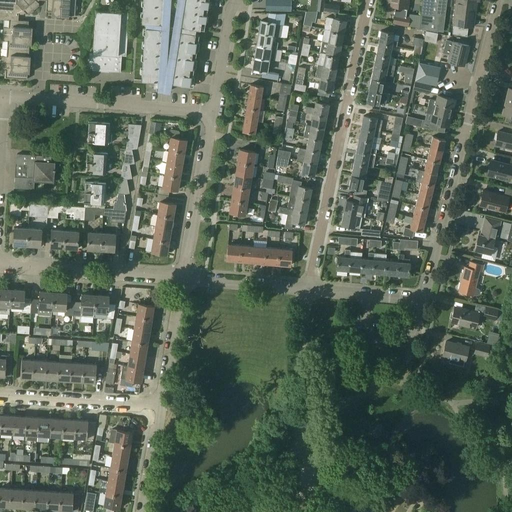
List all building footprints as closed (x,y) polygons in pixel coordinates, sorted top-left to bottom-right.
[(0,19),(8,20),(18,21),(18,20),(18,14),(23,14),(25,13),(26,15),(28,14),(29,15),(34,10),(24,0),(15,0),(15,2),(0,1),(0,19)] [(35,0),(42,0),(46,0),(24,0),(34,10),(39,6),(38,5),(39,4),(35,0)] [(46,0),(45,11),(56,12),(56,15),(60,15),(60,0),(46,0)] [(60,0),(60,15),(75,16),(75,11),(76,10),(77,9),(77,7),(77,6),(75,5),(75,0),(60,0)] [(143,0),(142,23),(145,24),(141,81),(157,82),(157,86),(156,90),(171,91),(172,83),(189,86),(191,77),(192,78),(200,30),(204,31),(208,0),(143,0)] [(290,0),(265,0),(265,11),(291,11),(290,0)] [(308,7),(308,12),(315,12),(316,11),(317,11),(317,0),(311,0),(311,8),(308,7)] [(389,0),(388,6),(395,7),(392,24),(408,27),(408,26),(410,15),(409,14),(409,17),(406,17),(407,9),(408,0),(389,0)] [(443,32),(446,0),(422,0),(421,16),(410,15),(408,26),(419,29),(443,32)] [(479,2),(479,0),(455,0),(452,24),(453,25),(452,34),(467,36),(468,26),(473,27),(477,2),(479,2)] [(323,10),(339,15),(341,8),(326,4),(325,8),(324,7),(323,10)] [(108,72),(120,72),(121,56),(126,56),(128,24),(128,13),(96,11),(93,54),(89,53),(88,70),(100,71),(100,72),(108,72)] [(316,12),(305,12),(302,26),(310,27),(311,21),(314,22),(316,12)] [(268,13),(266,22),(261,21),(259,34),(273,36),(280,37),(282,25),(284,25),(285,13),(268,13)] [(346,22),(333,19),(333,18),(326,17),(324,30),(343,34),(346,22)] [(3,27),(2,34),(30,36),(30,32),(28,31),(28,21),(18,20),(18,21),(8,20),(8,28),(3,27)] [(322,41),(341,45),(343,34),(324,30),(322,41)] [(397,41),(393,41),(394,34),(381,31),(378,43),(392,46),(396,47),(397,41)] [(423,41),(435,43),(437,33),(425,31),(423,41)] [(7,41),(7,49),(29,50),(30,36),(2,34),(2,41),(7,41)] [(273,36),(259,34),(257,46),(275,49),(277,49),(278,42),(272,41),(273,36)] [(412,44),(414,45),(413,51),(421,52),(423,39),(413,37),(412,44)] [(446,40),(443,53),(450,54),(448,62),(463,66),(468,46),(446,40)] [(319,53),(339,57),(341,45),(322,41),(319,53)] [(376,55),(389,58),(392,46),(378,43),(376,55)] [(255,59),(269,61),(269,60),(273,61),(275,49),(257,46),(255,59)] [(1,56),(1,63),(28,65),(29,50),(7,49),(6,56),(1,56)] [(290,53),(288,62),(297,64),(298,54),(290,53)] [(319,53),(317,65),(336,69),(339,57),(319,53)] [(395,66),(388,65),(389,58),(376,55),(373,67),(394,71),(395,66)] [(279,74),(267,72),(269,61),(255,59),(253,71),(262,72),(262,77),(278,80),(279,74)] [(28,65),(1,63),(0,70),(5,70),(5,78),(16,79),(17,80),(18,81),(20,81),(21,80),(22,79),(27,79),(28,65)] [(317,65),(315,77),(321,78),(334,80),(336,69),(317,65)] [(414,69),(399,66),(398,72),(405,73),(413,75),(414,69)] [(393,77),(394,71),(373,67),(371,79),(387,82),(387,81),(388,76),(393,77)] [(413,75),(405,73),(403,82),(411,84),(413,75)] [(334,80),(321,78),(319,90),(332,93),(332,92),(333,92),(335,87),(333,86),(334,80)] [(389,82),(387,81),(387,82),(371,79),(369,90),(387,94),(389,82)] [(431,86),(414,82),(412,90),(429,94),(431,86)] [(279,93),(279,94),(278,102),(286,103),(287,94),(289,95),(291,86),(281,84),(279,93)] [(294,90),(304,92),(306,86),(295,84),(294,90)] [(249,97),(261,99),(263,87),(251,85),(249,97)] [(511,89),(508,89),(502,114),(511,116),(511,89)] [(385,106),(387,94),(369,90),(366,102),(385,106)] [(438,96),(437,101),(430,99),(428,107),(451,113),(455,100),(438,96)] [(261,99),(249,97),(247,109),(259,111),(261,99)] [(276,110),(284,111),(286,103),(278,102),(276,110)] [(316,103),(315,108),(306,107),(305,113),(306,113),(326,117),(329,105),(316,103)] [(451,113),(428,107),(426,113),(433,115),(431,123),(448,127),(451,113)] [(259,111),(247,109),(245,120),(257,122),(259,111)] [(287,122),(295,123),(297,111),(290,110),(287,122)] [(311,126),(324,129),(326,117),(306,113),(305,119),(312,121),(311,126)] [(283,118),(275,116),(273,125),(281,126),(283,118)] [(364,116),(361,128),(379,132),(380,132),(381,127),(382,120),(364,116)] [(390,123),(394,124),(391,134),(398,136),(398,135),(402,118),(392,116),(390,123)] [(405,123),(420,127),(422,120),(406,116),(405,123)] [(257,122),(245,120),(243,132),(255,135),(257,122)] [(88,132),(109,133),(109,123),(89,121),(88,132)] [(150,121),(147,141),(153,142),(154,135),(155,135),(156,127),(157,127),(157,123),(150,121)] [(128,135),(139,136),(141,125),(128,124),(128,134),(128,135)] [(272,133),(280,134),(281,126),(273,125),(272,133)] [(303,137),(308,138),(321,141),(324,129),(311,126),(305,125),(303,137)] [(361,128),(359,140),(372,143),(379,144),(381,137),(379,137),(380,132),(379,132),(361,128)] [(186,140),(178,139),(179,132),(178,131),(171,129),(169,131),(168,136),(169,138),(171,138),(169,150),(184,153),(186,140)] [(88,132),(87,141),(111,143),(111,133),(109,133),(88,132)] [(495,145),(511,149),(511,134),(498,132),(495,145)] [(413,135),(405,133),(403,142),(411,144),(413,135)] [(389,146),(396,147),(399,148),(402,136),(398,135),(398,136),(391,134),(389,146)] [(126,149),(132,150),(132,149),(137,149),(139,136),(128,135),(126,149)] [(430,149),(442,152),(445,140),(433,137),(430,149)] [(306,150),(319,152),(321,141),(308,138),(306,150)] [(376,150),(371,149),(372,143),(359,140),(356,152),(375,156),(376,150)] [(402,150),(409,152),(411,144),(403,142),(402,150)] [(395,153),(388,152),(386,158),(397,160),(399,148),(396,147),(395,153)] [(299,148),(297,160),(304,162),(317,165),(319,152),(306,150),(299,148)] [(123,164),(130,164),(134,164),(132,150),(126,149),(123,164)] [(430,149),(427,160),(439,163),(442,152),(430,149)] [(167,163),(182,165),(184,153),(169,150),(167,163)] [(238,163),(254,166),(256,153),(240,150),(238,163)] [(278,150),(277,156),(288,159),(290,152),(278,150)] [(86,162),(107,163),(107,153),(87,152),(86,162)] [(354,163),(367,166),(372,167),(375,156),(356,152),(354,163)] [(34,189),(34,181),(53,183),(54,162),(51,162),(51,156),(17,154),(15,188),(34,189)] [(281,157),(277,156),(275,165),(287,168),(288,159),(281,157)] [(408,158),(400,156),(398,165),(406,167),(408,158)] [(391,171),(394,172),(397,160),(386,158),(385,164),(392,165),(391,171)] [(439,163),(427,160),(424,172),(436,175),(439,163)] [(511,165),(509,165),(491,161),(487,174),(509,179),(511,170),(511,166),(511,165)] [(107,163),(86,162),(85,171),(106,173),(107,163)] [(317,165),(304,162),(301,174),(314,176),(317,165)] [(164,175),(180,178),(182,165),(167,163),(164,175)] [(254,166),(238,163),(236,175),(252,178),(254,166)] [(352,175),(365,178),(367,166),(354,163),(352,175)] [(121,179),(127,179),(132,179),(130,164),(123,164),(121,179)] [(396,173),(404,175),(406,167),(398,165),(396,173)] [(418,170),(416,182),(421,183),(433,186),(436,175),(424,172),(418,170)] [(264,173),(263,180),(264,180),(273,182),(274,174),(274,173),(266,172),(265,173),(264,173)] [(180,178),(164,175),(162,188),(177,190),(180,178)] [(252,178),(236,175),(234,188),(249,190),(252,178)] [(365,178),(352,175),(349,187),(362,190),(365,178)] [(118,194),(125,194),(129,193),(127,179),(121,179),(118,194)] [(263,180),(262,187),(272,189),(273,182),(264,180),(263,180)] [(402,181),(395,180),(393,188),(400,190),(402,181)] [(84,191),(105,193),(105,183),(85,181),(84,191)] [(289,197),(309,201),(311,189),(300,187),(301,183),(293,181),(292,184),(289,197)] [(376,200),(387,202),(391,184),(384,182),(382,193),(378,192),(376,200)] [(433,186),(421,183),(419,195),(430,198),(433,186)] [(249,190),(234,188),(232,200),(247,203),(249,190)] [(391,197),(399,198),(400,190),(393,188),(391,197)] [(105,193),(84,191),(83,201),(104,203),(105,193)] [(504,195),(483,191),(479,206),(503,212),(506,198),(507,196),(504,195)] [(125,194),(118,194),(117,201),(114,201),(113,210),(126,210),(124,194),(125,194)] [(344,213),(362,217),(364,217),(368,198),(353,195),(352,202),(346,201),(344,213)] [(430,198),(419,195),(416,206),(428,209),(430,198)] [(289,197),(287,208),(287,209),(294,210),(307,213),(309,201),(289,197)] [(247,203),(232,200),(229,213),(245,215),(247,203)] [(157,214),(173,217),(175,204),(160,201),(157,214)] [(21,210),(29,211),(29,204),(11,203),(10,215),(20,216),(21,210)] [(397,204),(390,203),(388,211),(395,213),(397,204)] [(48,205),(29,204),(29,211),(37,211),(36,217),(47,218),(48,205)] [(48,205),(47,218),(57,218),(58,213),(66,213),(67,207),(48,205)] [(428,209),(416,206),(413,217),(425,220),(428,209)] [(67,207),(66,213),(74,214),(73,219),(84,220),(85,208),(67,207)] [(307,213),(294,210),(287,209),(287,208),(279,207),(278,212),(287,214),(284,228),(291,230),(292,222),(304,225),(307,213)] [(85,208),(84,220),(94,221),(95,215),(103,215),(103,209),(85,208)] [(103,209),(103,215),(111,216),(110,222),(124,223),(126,210),(113,210),(103,209)] [(386,220),(393,221),(395,213),(388,211),(386,220)] [(362,217),(344,213),(342,225),(359,229),(362,217)] [(375,220),(383,221),(384,214),(377,213),(375,220)] [(155,226),(171,229),(173,217),(157,214),(155,226)] [(409,217),(408,221),(412,222),(410,229),(414,230),(422,232),(425,220),(413,217),(409,217)] [(496,240),(501,222),(485,217),(480,236),(478,235),(475,250),(491,254),(495,240),(496,240)] [(503,221),(501,231),(508,232),(506,240),(511,241),(511,223),(510,223),(503,221)] [(153,239),(169,242),(171,229),(155,226),(153,239)] [(414,230),(410,229),(404,227),(403,234),(403,235),(412,237),(414,230)] [(27,246),(28,229),(14,228),(13,245),(27,246)] [(28,229),(27,246),(40,247),(41,229),(28,229)] [(361,235),(379,237),(380,231),(361,229),(361,235)] [(64,248),(65,231),(51,230),(50,247),(64,248)] [(65,231),(64,248),(77,249),(78,232),(65,231)] [(101,250),(102,233),(88,232),(87,250),(101,250)] [(102,233),(101,250),(114,251),(115,234),(102,233)] [(351,245),(352,238),(338,237),(338,244),(351,245)] [(169,242),(153,239),(151,252),(167,254),(169,242)] [(399,242),(399,250),(405,250),(405,248),(417,249),(418,241),(400,239),(400,242),(399,242)] [(239,261),(240,246),(228,245),(226,260),(239,261)] [(240,246),(239,261),(252,262),(253,247),(240,246)] [(253,247),(252,262),(264,264),(266,248),(253,247)] [(266,248),(264,264),(277,265),(278,249),(266,248)] [(278,249),(277,265),(290,266),(291,250),(278,249)] [(334,259),(334,262),(335,263),(337,263),(336,270),(348,271),(350,251),(350,250),(345,249),(344,257),(337,256),(337,258),(335,258),(334,259)] [(350,251),(348,271),(360,272),(361,259),(362,252),(350,251)] [(361,259),(360,272),(372,273),(374,253),(368,253),(367,259),(361,259)] [(374,253),(372,273),(384,274),(385,261),(386,254),(374,253)] [(397,262),(396,275),(408,276),(410,263),(409,263),(410,259),(402,258),(403,254),(398,254),(397,262)] [(385,261),(384,274),(396,275),(397,262),(385,261)] [(482,271),(484,265),(470,262),(468,268),(465,267),(459,291),(474,295),(475,295),(476,295),(477,295),(478,295),(478,294),(479,293),(480,292),(479,291),(479,290),(479,289),(478,288),(477,288),(476,288),(480,271),(482,271)] [(0,313),(10,314),(10,307),(11,290),(0,289),(0,313)] [(11,290),(10,307),(22,308),(22,313),(31,313),(32,299),(23,298),(24,291),(11,290)] [(32,299),(31,313),(38,314),(38,315),(51,316),(52,309),(53,293),(39,292),(39,299),(32,299)] [(53,293),(52,309),(64,310),(64,315),(73,316),(74,302),(71,302),(71,296),(66,295),(66,293),(53,293)] [(74,302),(73,316),(82,316),(81,322),(93,323),(93,317),(94,317),(95,295),(82,294),(81,303),(74,302)] [(94,317),(94,318),(106,319),(106,318),(113,319),(115,305),(108,304),(108,296),(95,295),(94,317)] [(153,307),(138,304),(136,316),(151,319),(153,307)] [(474,311),(455,307),(451,322),(475,328),(479,316),(479,314),(479,313),(475,312),(474,311)] [(495,320),(497,310),(485,308),(483,315),(483,317),(495,320)] [(151,319),(136,316),(133,329),(149,332),(151,319)] [(149,332),(133,329),(131,341),(147,344),(149,332)] [(489,340),(497,342),(499,333),(491,331),(489,340)] [(147,344),(131,341),(129,354),(145,356),(147,344)] [(443,357),(450,358),(449,363),(464,367),(469,347),(446,342),(443,357)] [(473,354),(487,357),(489,346),(489,345),(476,342),(473,354)] [(145,356),(129,354),(127,366),(143,369),(145,356)] [(33,379),(34,361),(21,360),(20,378),(33,379)] [(34,361),(33,379),(45,380),(46,362),(34,361)] [(46,362),(45,380),(57,380),(59,362),(46,362)] [(59,362),(57,380),(70,381),(71,363),(59,362)] [(71,363),(70,381),(82,382),(83,364),(71,363)] [(108,368),(105,383),(113,385),(115,374),(112,374),(113,369),(116,369),(117,365),(109,363),(108,368)] [(83,364),(82,382),(95,383),(96,365),(83,364)] [(122,366),(120,378),(125,379),(140,381),(143,369),(127,366),(122,366)] [(0,433),(12,434),(13,416),(1,415),(0,428),(0,433)] [(24,435),(26,417),(13,416),(12,434),(24,435)] [(37,436),(38,418),(26,417),(24,435),(37,436)] [(49,437),(50,418),(38,418),(37,436),(49,437)] [(61,437),(63,419),(50,418),(49,437),(61,437)] [(74,438),(75,420),(63,419),(61,437),(74,438)] [(75,420),(74,438),(87,439),(88,421),(75,420)] [(109,442),(114,443),(130,446),(132,433),(111,429),(109,442)] [(112,455),(128,458),(130,446),(114,443),(112,455)] [(430,462),(430,451),(421,450),(420,462),(430,462)] [(11,453),(10,460),(23,461),(23,455),(16,455),(14,453),(11,453)] [(110,468),(126,470),(128,458),(112,455),(110,468)] [(80,457),(80,459),(72,458),(72,464),(79,465),(88,466),(90,458),(80,457)] [(107,480),(123,483),(126,470),(110,468),(107,480)] [(105,493),(121,495),(123,483),(107,480),(105,493)] [(0,506),(10,507),(11,489),(0,488),(0,506)] [(11,489),(10,507),(22,508),(23,490),(11,489)] [(23,490),(22,508),(34,509),(36,490),(23,490)] [(36,490),(34,509),(47,509),(48,491),(36,490)] [(48,491),(47,509),(59,510),(60,492),(48,491)] [(60,492),(59,510),(72,511),(72,510),(73,493),(60,492)] [(87,492),(84,509),(93,511),(96,494),(87,492)] [(121,495),(105,493),(103,505),(119,508),(121,495)]
